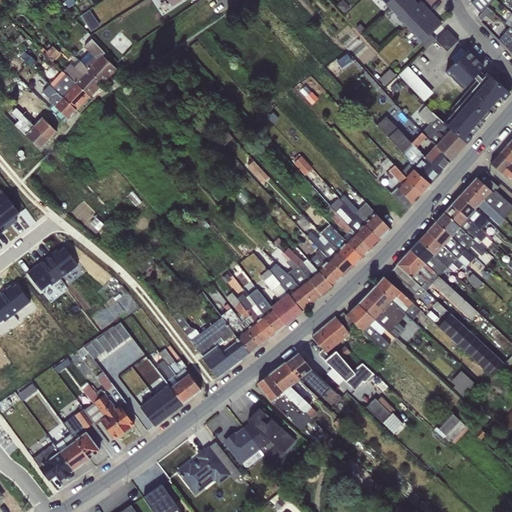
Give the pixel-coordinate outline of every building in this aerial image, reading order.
[(74,0),(66,0),(65,1),(69,8),(77,4),(74,0)] [(342,0),(336,6),(344,14),(350,8),(342,0)] [(381,0),(389,8),(397,0),(381,0)] [(411,0),(397,0),(389,8),(406,27),(425,9),(419,2),(416,5),(411,0)] [(473,0),(471,3),(481,14),(486,7),(494,0),(473,0)] [(481,14),(477,18),(481,21),(485,16),(490,11),(486,7),(481,14)] [(89,9),(80,15),(90,31),(100,25),(89,9)] [(425,9),(406,27),(422,43),(431,34),(440,25),(425,9)] [(511,27),(510,26),(498,40),(511,53),(511,27)] [(447,29),(435,40),(446,51),(458,41),(447,29)] [(431,34),(422,43),(420,44),(425,49),(436,40),(431,34)] [(85,66),(102,83),(116,69),(103,56),(105,53),(91,40),(84,47),(88,51),(94,56),(85,66)] [(42,48),(40,50),(52,62),(60,53),(52,46),(47,51),(42,48)] [(454,62),(465,52),(461,48),(450,58),(454,62)] [(24,51),(19,56),(32,68),(37,63),(24,51)] [(88,51),(79,61),(85,66),(94,56),(88,51)] [(465,52),(454,62),(445,71),(462,89),(474,78),(480,72),(483,69),(479,64),(480,63),(467,51),(465,52)] [(347,54),(337,61),(341,68),(351,61),(347,54)] [(74,67),(79,61),(76,57),(70,64),(74,67)] [(70,64),(62,72),(90,97),(102,83),(85,66),(79,61),(74,67),(70,64)] [(408,66),(399,75),(424,102),(434,93),(408,66)] [(389,69),(379,79),(385,86),(396,75),(392,72),(389,69)] [(62,72),(49,85),(76,110),(90,97),(62,72)] [(485,76),(468,95),(444,123),(466,143),(481,126),(500,104),(509,94),(502,88),(503,88),(487,74),(485,76)] [(397,82),(390,89),(393,92),(394,91),(395,93),(402,88),(397,82)] [(76,110),(49,85),(42,92),(48,97),(50,100),(49,101),(51,103),(47,107),(64,123),(76,110)] [(305,97),(311,92),(305,86),(299,91),(305,97)] [(311,92),(305,97),(312,104),(317,99),(311,92)] [(20,104),(16,108),(48,141),(57,132),(30,106),(27,110),(23,106),(20,104)] [(435,146),(451,161),(466,143),(444,123),(426,106),(418,114),(428,125),(421,133),(426,138),(435,146)] [(48,141),(16,108),(12,113),(19,120),(15,125),(40,150),(48,141)] [(417,148),(412,143),(386,116),(376,125),(387,137),(410,161),(408,164),(430,184),(441,171),(425,156),(417,148)] [(226,130),(217,138),(224,145),(233,137),(226,130)] [(421,133),(412,143),(417,148),(426,138),(421,133)] [(410,161),(387,137),(381,143),(401,164),(401,165),(404,168),(401,172),(421,194),(430,184),(408,164),(410,161)] [(511,150),(507,145),(500,153),(511,163),(511,150)] [(435,146),(425,156),(441,171),(451,161),(435,146)] [(511,163),(500,153),(490,164),(511,182),(511,163)] [(297,155),(293,159),(295,162),(293,163),(305,176),(312,169),(301,156),(299,157),(297,155)] [(388,158),(380,165),(387,172),(394,165),(388,158)] [(253,161),(247,166),(262,183),(269,177),(253,161)] [(394,165),(389,171),(394,177),(400,184),(391,194),(406,211),(421,194),(401,172),(394,165)] [(486,176),(481,182),(493,192),(495,190),(496,191),(499,187),(486,176)] [(493,192),(481,182),(476,178),(468,187),(498,213),(508,202),(496,191),(495,190),(493,192)] [(468,187),(460,195),(480,214),(484,210),(499,224),(504,219),(503,218),(498,213),(468,187)] [(0,189),(0,213),(7,223),(10,226),(17,220),(14,217),(19,213),(0,189)] [(344,195),(340,199),(348,208),(380,240),(390,229),(365,202),(358,210),(344,195)] [(460,195),(452,204),(486,236),(490,240),(492,238),(482,228),(488,222),(480,214),(460,195)] [(338,198),(330,207),(331,209),(371,249),(380,240),(348,208),(340,199),(338,198)] [(511,205),(508,202),(498,213),(503,218),(511,208),(511,205)] [(452,204),(444,213),(478,244),(486,236),(452,204)] [(331,209),(330,207),(328,205),(323,209),(327,214),(346,233),(342,237),(362,257),(371,249),(331,209)] [(192,216),(188,220),(201,233),(209,225),(199,215),(198,215),(193,208),(188,212),(192,216)] [(128,209),(123,214),(130,221),(135,216),(128,209)] [(0,213),(0,233),(3,231),(10,226),(7,223),(0,213)] [(444,213),(436,222),(466,251),(471,246),(481,256),(485,251),(478,244),(444,213)] [(303,216),(296,222),(304,231),(311,225),(303,216)] [(96,218),(90,223),(98,230),(103,225),(96,218)] [(436,222),(427,231),(464,265),(465,267),(470,262),(472,264),(476,260),(466,251),(436,222)] [(362,257),(342,237),(329,224),(320,233),(323,236),(353,266),(362,257)] [(353,266),(323,236),(318,240),(310,231),(305,236),(319,249),(344,275),(353,266)] [(427,231),(419,240),(447,266),(451,262),(459,270),(464,265),(427,231)] [(317,270),(309,261),(307,259),(303,262),(288,248),(286,250),(278,244),(283,240),(279,237),(274,242),(284,253),(322,296),(332,287),(317,270)] [(419,240),(410,250),(438,276),(447,266),(419,240)] [(57,250),(45,259),(60,279),(78,265),(64,247),(58,252),(57,250)] [(344,275),(319,249),(314,253),(316,254),(322,260),(322,265),(317,270),(332,287),(344,275)] [(410,250),(391,271),(416,293),(422,287),(426,291),(431,284),(471,319),(477,312),(438,276),(410,250)] [(322,296),(284,253),(281,255),(288,261),(286,263),(292,268),(286,273),(312,303),(322,296)] [(316,254),(309,261),(317,270),(322,265),(322,260),(316,254)] [(150,257),(137,267),(141,273),(155,262),(150,257)] [(45,259),(27,273),(41,290),(50,284),(51,285),(60,279),(45,259)] [(286,273),(275,263),(269,270),(272,274),(301,312),(312,303),(286,273)] [(264,281),(272,274),(269,270),(268,269),(260,276),(264,281)] [(472,273),(468,279),(478,287),(482,283),(472,273)] [(272,274),(264,281),(280,301),(271,307),(285,325),(301,312),(272,274)] [(384,277),(376,286),(406,314),(412,320),(420,311),(384,277)] [(11,286),(0,293),(0,297),(13,315),(30,302),(16,284),(12,288),(11,286)] [(376,286),(358,304),(385,329),(396,339),(406,328),(399,322),(406,314),(376,286)] [(257,289),(248,296),(276,332),(285,325),(271,307),(257,289)] [(267,339),(236,299),(231,292),(226,297),(240,316),(237,318),(258,346),(267,339)] [(243,294),(236,299),(267,339),(276,332),(248,296),(246,297),(243,294)] [(13,315),(0,297),(0,322),(3,320),(4,322),(13,315)] [(448,319),(437,326),(491,376),(499,367),(504,362),(437,301),(432,306),(441,315),(442,313),(448,319)] [(385,329),(358,304),(346,316),(384,351),(390,344),(380,335),(385,329)] [(258,346),(237,318),(230,309),(221,316),(221,317),(249,353),(258,346)] [(249,353),(221,317),(199,334),(196,329),(190,327),(178,312),(173,316),(172,315),(171,316),(218,377),(249,353)] [(350,333),(336,317),(313,336),(323,349),(327,353),(350,333)] [(97,339),(96,338),(85,347),(94,359),(106,350),(108,353),(131,336),(120,322),(97,339)] [(344,345),(336,352),(342,359),(350,352),(344,345)] [(163,360),(192,397),(201,390),(185,369),(187,367),(181,360),(176,364),(165,349),(159,354),(163,360)] [(364,382),(373,374),(362,363),(352,371),(342,359),(336,352),(335,351),(329,356),(327,353),(323,349),(319,352),(319,355),(332,368),(344,380),(354,390),(363,381),(364,382)] [(296,354),(285,362),(299,379),(302,377),(326,400),(334,390),(313,370),(296,354)] [(511,354),(504,362),(499,367),(504,371),(511,362),(511,354)] [(67,358),(54,368),(58,373),(71,363),(67,358)] [(192,397),(163,360),(157,364),(168,380),(166,381),(169,386),(183,404),(192,397)] [(299,379),(285,362),(269,375),(282,392),(303,411),(311,419),(317,413),(290,387),(299,379)] [(344,380),(332,368),(327,373),(339,384),(344,380)] [(113,386),(102,371),(95,376),(106,391),(113,386)] [(461,371),(451,382),(454,385),(453,387),(463,397),(475,383),(461,371)] [(303,411),(282,392),(269,375),(257,384),(271,401),(285,415),(291,408),(299,415),(303,411)] [(124,432),(95,393),(87,382),(80,387),(92,404),(84,410),(94,423),(95,425),(100,421),(114,439),(118,436),(118,437),(124,432)] [(33,383),(18,394),(23,401),(37,390),(33,383)] [(169,386),(155,397),(169,414),(183,404),(169,386)] [(101,388),(95,393),(124,432),(130,428),(130,427),(134,424),(120,405),(115,408),(101,388)] [(16,394),(7,400),(11,405),(19,400),(16,394)] [(376,398),(367,406),(393,433),(403,423),(392,412),(395,410),(381,396),(378,400),(376,398)] [(155,397),(141,407),(154,425),(169,414),(155,397)] [(296,440),(259,408),(247,421),(251,425),(248,428),(247,426),(244,429),(264,454),(272,465),(296,440)] [(94,423),(84,410),(83,409),(63,423),(71,434),(89,458),(99,451),(84,430),(94,423)] [(511,409),(501,422),(510,430),(511,427),(511,409)] [(437,426),(434,429),(449,442),(450,440),(453,440),(455,443),(468,429),(452,414),(439,429),(437,426)] [(338,417),(333,423),(344,432),(349,427),(338,417)] [(480,428),(475,434),(482,440),(487,434),(480,428)] [(234,434),(224,441),(241,464),(242,463),(245,467),(248,467),(264,454),(244,429),(236,435),(234,434)] [(71,434),(55,445),(73,470),(89,458),(71,434)] [(330,438),(324,444),(336,455),(342,449),(330,438)] [(216,441),(208,448),(230,475),(233,480),(241,474),(216,441)] [(73,470),(55,445),(53,444),(33,458),(49,480),(56,476),(59,480),(73,470)] [(218,485),(230,475),(208,448),(197,456),(198,458),(190,465),(189,463),(178,471),(195,493),(213,478),(218,485)] [(343,450),(334,461),(339,466),(348,454),(343,450)] [(161,485),(143,497),(153,511),(173,511),(179,509),(162,485),(161,485)] [(279,498),(278,499),(277,498),(283,493),(282,491),(270,501),(274,505),(273,506),(278,510),(285,503),(279,498)]
